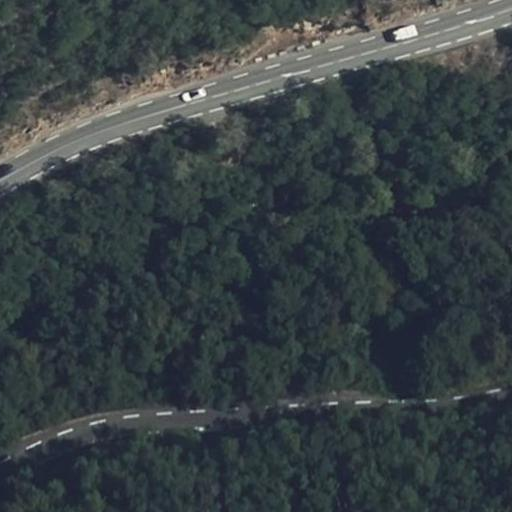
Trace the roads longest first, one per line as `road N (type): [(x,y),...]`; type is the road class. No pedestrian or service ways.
road 1 (secondary): [(511,1),(111,134),(0,191)]
road 2 (secondary): [(0,483),(118,437),(511,400)]
